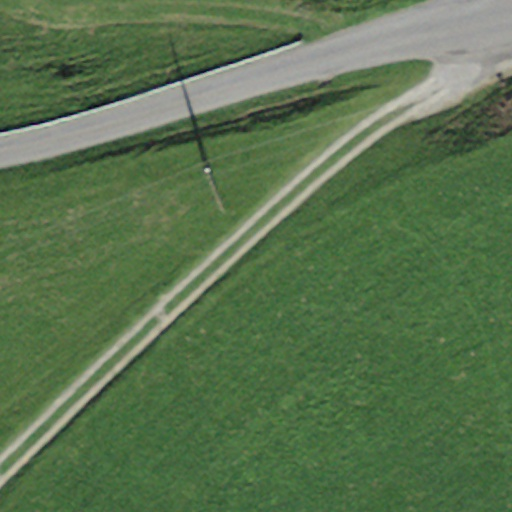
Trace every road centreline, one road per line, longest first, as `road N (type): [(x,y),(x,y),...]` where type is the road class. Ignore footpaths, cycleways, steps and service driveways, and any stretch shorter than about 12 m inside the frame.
road 1 (track): [(0,467),(321,171),(405,106),(480,26)]
road 2 (residential): [(0,154),(322,54),(511,21)]
road 3 (track): [(215,0),(480,26)]
